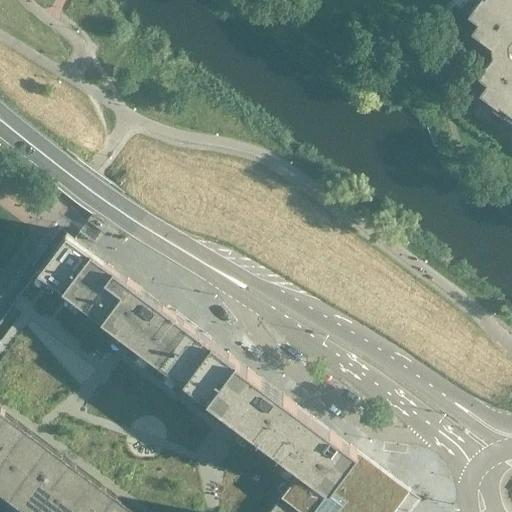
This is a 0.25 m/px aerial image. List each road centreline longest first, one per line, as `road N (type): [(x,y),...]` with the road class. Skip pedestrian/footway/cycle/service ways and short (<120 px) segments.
road 1 (secondary): [(192,253),(442,435),(475,471)]
road 2 (secondary): [(446,400),(388,358),(192,253)]
road 3 (secondary): [(192,253),(109,204),(0,119)]
